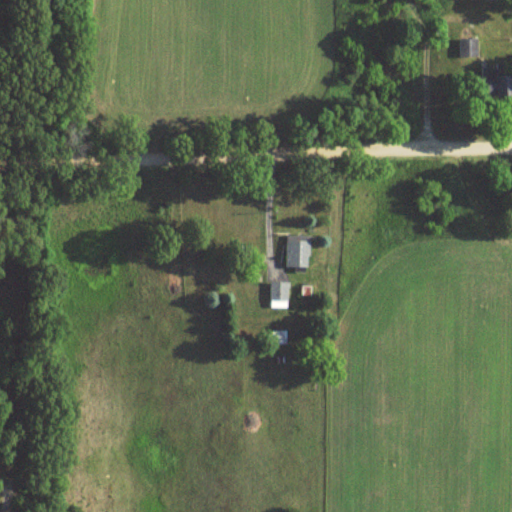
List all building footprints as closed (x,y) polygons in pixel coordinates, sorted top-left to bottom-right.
[(471,38),(458,38),(458,55),(471,55),(471,38)] [(478,69),(486,98),(509,91),(501,63),(478,69)] [(306,236),(282,235),(282,269),(306,269),(306,236)] [(267,282),(267,307),(286,307),(286,282),(267,282)] [(268,344),(283,344),(283,331),(268,331),(268,344)]
